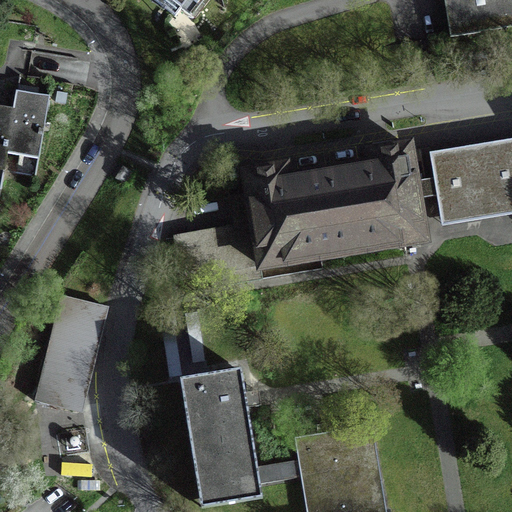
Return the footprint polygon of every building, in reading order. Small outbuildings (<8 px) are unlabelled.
[(151,0),(187,28),(195,18),(200,22),(218,0),(151,0)] [(511,0),(443,0),(449,39),(511,28),(511,0)] [(0,172),(2,173),(5,155),(38,160),(48,98),(21,93),(16,92),(13,110),(0,107),(0,172)] [(434,182),(436,198),(441,227),(511,214),(511,142),(429,156),(434,182)] [(423,241),(417,201),(414,184),(408,148),(368,154),(370,166),(286,180),(284,168),(273,170),(244,175),(252,223),(172,237),(179,282),(209,277),(211,289),(262,281),(260,269),(286,264),(287,264),(287,262),(285,262),(283,252),(396,233),(397,244),(395,244),(396,246),(398,246),(423,241)] [(436,198),(434,182),(414,184),(417,201),(436,198)] [(79,409),(104,306),(62,296),(37,399),(79,409)] [(261,501),(259,486),(256,470),(246,409),(245,400),(244,394),(240,372),(179,383),(198,496),(200,511),(261,501)] [(384,511),(371,427),(293,440),(297,464),(256,470),(259,486),(300,479),(305,511),(384,511)]
